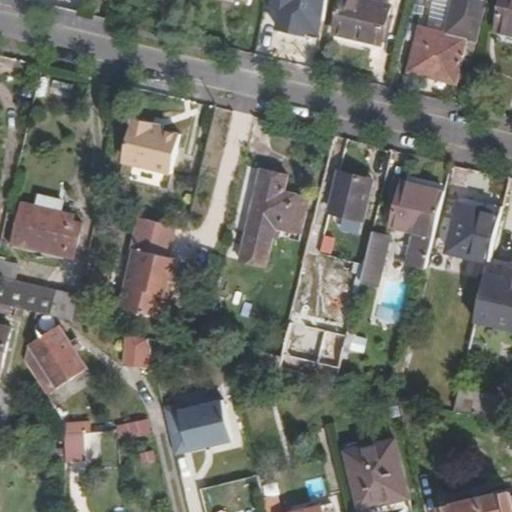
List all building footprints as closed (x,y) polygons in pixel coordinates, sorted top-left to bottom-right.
[(270,0),(268,10),(329,25),(335,0),(270,0)] [(382,45),(391,7),(365,0),(343,0),(335,33),(382,45)] [(477,0),(455,0),(454,7),(450,27),(432,23),(430,30),(421,28),(411,67),(436,73),(435,79),(456,84),(477,0)] [(511,0),(505,0),(498,30),(511,33),(511,0)] [(511,33),(498,30),(496,39),(511,43),(511,33)] [(506,83),(511,83),(511,45),(510,45),(508,51),(497,49),(492,71),(508,76),(506,83)] [(132,121),(122,162),(126,163),(130,168),(142,170),(145,168),(150,169),(149,172),(170,177),(180,138),(151,131),(152,126),(132,121)] [(276,242),(278,231),(299,236),(307,202),(281,195),(286,178),(260,171),(239,263),(264,269),(271,241),(276,242)] [(338,174),(328,211),(336,213),(337,209),(345,211),(343,219),(362,223),(372,182),(338,174)] [(408,266),(426,269),(444,193),(402,184),(391,228),(416,234),(408,266)] [(489,263),(502,209),(487,206),(487,200),(464,195),(462,202),(449,253),(489,263)] [(26,207),(46,211),(49,200),(29,196),(26,207)] [(73,217),(46,211),(26,207),(22,206),(12,245),(73,260),(80,225),(72,222),(73,217)] [(121,310),(161,320),(175,261),(171,260),(177,230),(140,222),(132,252),(135,253),(121,310)] [(324,229),(313,226),(303,267),(314,270),(324,229)] [(388,237),(371,233),(359,284),(376,289),(388,237)] [(179,262),(175,261),(161,320),(164,320),(179,262)] [(475,323),(511,331),(511,269),(508,269),(506,279),(486,274),(475,323)] [(0,306),(71,324),(77,299),(0,279),(0,306)] [(0,330),(0,373),(10,333),(0,330)] [(22,367),(44,402),(86,376),(75,359),(69,349),(59,332),(26,352),(22,367)] [(317,365),(338,371),(346,338),(325,333),(317,365)] [(146,343),(124,338),(120,372),(152,372),(146,343)] [(75,346),(69,349),(75,359),(81,355),(75,346)] [(424,370),(428,351),(414,347),(409,366),(424,370)] [(257,354),(254,367),(278,373),(281,360),(257,354)] [(240,444),(229,398),(210,402),(208,393),(164,404),(177,458),(240,444)] [(499,404),(458,393),(453,415),(494,424),(499,404)] [(144,418),(112,418),(114,434),(146,434),(144,418)] [(88,457),(87,422),(66,422),(67,458),(88,457)] [(359,511),(362,511),(411,501),(396,445),(346,456),(359,511)] [(441,511),(440,511),(511,511),(511,509),(509,496),(441,511)] [(277,511),(275,502),(261,505),(263,511),(330,511),(329,509),(315,511),(277,511)]
